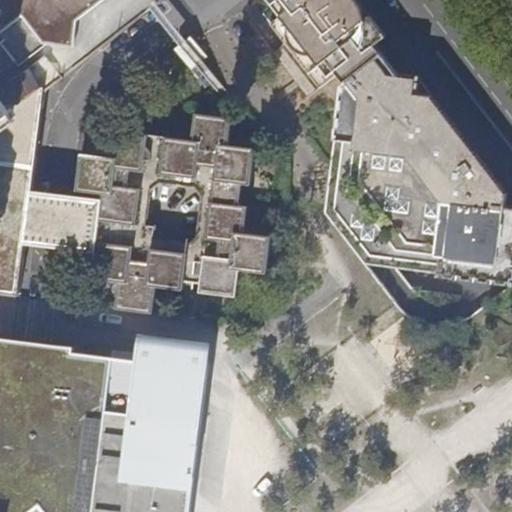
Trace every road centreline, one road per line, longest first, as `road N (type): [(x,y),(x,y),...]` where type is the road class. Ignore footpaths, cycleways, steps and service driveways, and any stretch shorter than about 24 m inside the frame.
road 1 (residential): [(12,511),(62,120)]
road 2 (residential): [(62,120),(164,44),(241,0)]
road 3 (residential): [(175,0),(68,80),(62,120)]
road 4 (residential): [(511,124),(415,0)]
